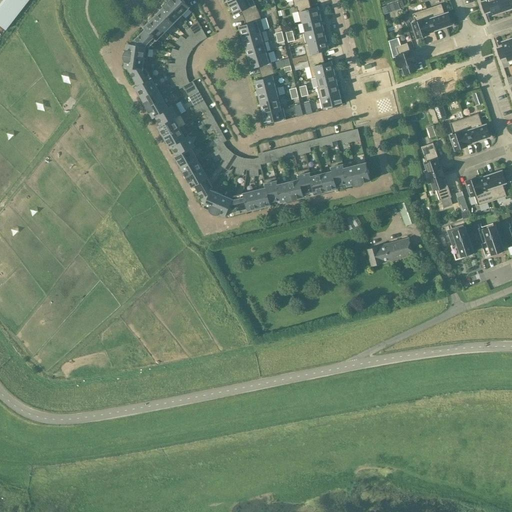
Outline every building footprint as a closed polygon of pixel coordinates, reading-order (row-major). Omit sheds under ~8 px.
[(0,26),(5,30),(28,0),(2,0),(0,3),(0,26)] [(171,0),(169,2),(182,15),(189,8),(190,7),(189,6),(182,0),(171,0)] [(241,11),(244,18),(259,12),(252,0),(238,0),(230,5),(234,13),(235,15),(236,14),(241,11)] [(492,15),(503,12),(498,0),(487,0),(481,2),(485,13),(491,11),(492,15)] [(498,0),(503,12),(511,8),(511,7),(509,0),(498,0)] [(181,16),(182,15),(169,2),(165,6),(161,10),(173,23),(174,23),(181,16)] [(311,9),(310,3),(295,7),(297,7),(301,23),(307,21),(321,18),(318,7),(311,9)] [(384,7),(386,13),(396,10),(395,4),(384,7)] [(442,4),(427,9),(434,30),(452,25),(448,13),(445,14),(442,4)] [(434,30),(427,9),(413,14),(416,22),(412,23),(417,38),(429,34),(429,32),(434,30)] [(153,18),(152,19),(165,32),(166,31),(173,24),(173,23),(161,10),(160,11),(153,18)] [(264,31),(259,12),(244,18),(246,24),(240,26),(239,26),(240,27),(242,36),(242,37),(264,31)] [(303,23),(306,32),(323,28),(321,18),(307,21),(301,23),(303,23)] [(145,26),(144,27),(157,39),(158,39),(165,32),(152,19),(145,26)] [(157,40),(157,39),(144,27),(146,29),(131,44),(128,43),(128,44),(146,46),(146,47),(150,47),(157,40)] [(326,39),(323,28),(306,32),(304,33),(306,43),(304,44),(326,39)] [(245,46),(245,47),(265,42),(262,32),(264,31),(242,37),(243,38),(245,46)] [(329,50),(326,39),(304,44),(308,61),(323,57),(322,51),(329,50)] [(511,59),(511,39),(502,42),(503,46),(497,48),(501,59),(507,57),(508,61),(511,59)] [(268,52),(265,42),(245,47),(246,48),(249,57),(248,57),(249,58),(268,52)] [(124,54),(124,55),(145,57),(146,47),(146,46),(128,44),(128,45),(128,49),(127,50),(126,50),(126,51),(125,52),(125,53),(124,54)] [(406,74),(417,70),(415,64),(416,64),(412,53),(411,53),(408,45),(397,49),(400,57),(399,57),(402,68),(404,68),(406,74)] [(259,66),(260,73),(273,70),(268,52),(249,58),(252,67),(251,67),(252,69),(253,68),(259,66)] [(145,58),(145,57),(124,55),(124,56),(124,57),(124,58),(125,59),(126,60),(126,61),(126,65),(125,65),(125,66),(143,69),(143,68),(145,58)] [(325,63),(323,57),(308,61),(312,78),(334,72),(332,61),(325,63)] [(136,87),(152,78),(147,69),(143,68),(143,69),(125,66),(125,67),(128,67),(139,85),(137,86),(136,87)] [(258,91),(278,86),(273,70),(260,73),(262,79),(256,80),(255,80),(255,82),(258,90),(258,91)] [(337,83),(334,72),(312,78),(317,77),(319,87),(317,87),(317,88),(337,83)] [(142,96),(142,97),(158,88),(157,87),(152,79),(152,78),(136,87),(137,88),(142,96)] [(340,93),(337,83),(317,88),(320,98),(340,93)] [(260,101),(260,102),(280,97),(278,86),(258,91),(258,92),(260,101)] [(158,89),(158,88),(142,97),(142,98),(143,97),(145,96),(146,99),(144,101),(145,102),(147,107),(163,98),(163,97),(158,89)] [(199,91),(193,94),(189,96),(191,101),(201,95),(199,91)] [(484,104),(480,92),(473,94),(476,106),(484,104)] [(342,104),(340,93),(320,98),(323,111),(334,108),(333,106),(342,104)] [(283,107),(280,97),(260,102),(261,103),(263,111),(263,112),(283,107)] [(164,99),(163,98),(147,107),(153,117),(169,108),(164,99)] [(313,113),(310,102),(304,103),(307,115),(313,113)] [(158,126),(159,127),(181,114),(175,104),(172,106),(172,105),(171,106),(169,108),(153,117),(155,117),(154,117),(156,116),(161,125),(160,126),(158,126)] [(294,106),(297,117),(303,115),(300,104),(294,106)] [(283,107),(263,112),(263,113),(266,122),(265,122),(266,123),(275,121),(275,122),(286,120),(283,107)] [(433,124),(439,122),(434,107),(428,109),(433,124)] [(479,113),(464,118),(472,142),(490,136),(486,125),(483,126),(479,113)] [(164,136),(164,137),(183,126),(180,127),(175,118),(182,114),(181,114),(159,127),(159,128),(164,136)] [(472,142),(464,118),(450,123),(454,134),(450,135),(455,150),(467,146),(467,144),(472,142)] [(189,135),(183,126),(164,137),(165,137),(170,146),(169,146),(170,147),(171,147),(171,146),(173,146),(189,136),(189,135)] [(175,156),(176,157),(195,146),(194,145),(190,137),(189,136),(173,146),(178,155),(176,156),(176,155),(175,156)] [(426,171),(428,177),(443,172),(441,166),(439,166),(437,160),(439,160),(433,143),(422,147),(427,162),(425,163),(428,170),(426,171)] [(181,166),(197,157),(196,157),(191,148),(195,146),(176,157),(176,158),(176,157),(181,166)] [(198,158),(197,157),(181,166),(182,167),(183,167),(182,166),(184,165),(186,169),(184,170),(184,171),(184,172),(187,176),(203,167),(202,167),(197,158),(198,158)] [(348,185),(342,160),(331,163),(337,188),(338,188),(337,185),(347,183),(347,184),(347,186),(348,185)] [(342,160),(348,185),(349,185),(353,184),(354,185),(355,185),(356,185),(358,185),(359,185),(360,185),(355,165),(354,165),(344,168),(343,165),(344,165),(343,164),(342,160)] [(356,165),(355,165),(360,185),(361,185),(362,184),(363,183),(364,183),(364,182),(365,181),(369,180),(371,180),(371,179),(370,179),(367,163),(366,162),(365,162),(365,163),(356,165)] [(336,188),(337,188),(331,163),(330,163),(332,171),(322,173),(321,170),(326,191),(327,191),(336,188)] [(203,168),(203,167),(187,176),(192,186),(208,177),(203,168)] [(326,191),(321,170),(310,172),(309,168),(309,169),(315,194),(316,193),(325,191),(326,191)] [(314,194),(315,194),(309,169),(297,171),(304,197),(304,196),(304,195),(304,194),(314,191),(314,194)] [(289,181),(288,182),(293,199),(303,197),(304,197),(297,171),(299,179),(289,181)] [(502,171),(484,177),(492,201),(507,196),(503,184),(506,183),(502,171)] [(445,178),(443,172),(428,177),(430,182),(432,182),(434,189),(436,189),(440,201),(452,197),(447,183),(445,184),(443,178),(445,178)] [(209,178),(208,177),(192,186),(193,187),(195,185),(205,203),(206,204),(212,190),(213,187),(209,178)] [(275,177),(264,180),(270,205),(271,205),(271,203),(271,204),(270,202),(281,199),(281,202),(282,202),(275,177)] [(276,177),(275,177),(282,202),(283,202),(293,199),(288,182),(278,184),(277,182),(277,180),(277,181),(276,177)] [(478,206),(492,201),(484,177),(478,179),(478,177),(466,181),(471,196),(474,195),(478,206)] [(256,190),(255,190),(260,208),(260,207),(270,205),(264,180),(265,183),(265,184),(265,185),(266,187),(256,190)] [(213,213),(214,213),(222,194),(221,194),(212,190),(206,204),(205,203),(204,206),(206,207),(210,208),(210,209),(211,210),(211,211),(212,212),(213,213)] [(245,192),(244,193),(249,210),(250,210),(259,208),(260,208),(255,190),(254,190),(245,193),(245,192)] [(234,195),(232,199),(233,199),(225,215),(226,216),(227,213),(247,208),(248,209),(248,211),(249,210),(244,193),(243,193),(234,195)] [(233,199),(232,199),(223,195),(222,194),(214,213),(215,214),(216,214),(217,214),(219,214),(220,214),(221,213),(225,215),(233,199)] [(458,198),(463,213),(468,211),(469,210),(464,195),(458,198)] [(405,226),(419,221),(411,200),(398,205),(405,226)] [(486,258),(499,253),(498,251),(504,249),(496,226),(484,230),(488,241),(481,243),(486,258)] [(456,260),(469,256),(468,253),(473,252),(465,228),(454,232),(457,243),(451,245),(456,260)] [(368,249),(372,265),(414,254),(409,238),(378,246),(379,246),(368,249)]
